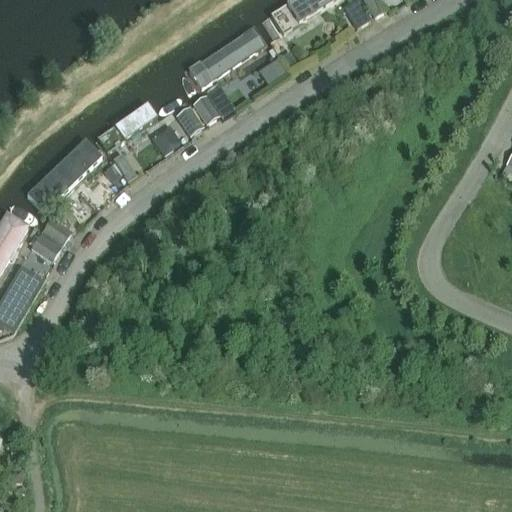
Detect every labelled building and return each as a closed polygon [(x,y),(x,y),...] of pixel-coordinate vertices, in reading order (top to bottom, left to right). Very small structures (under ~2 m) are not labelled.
[(345,3),(342,0),(311,0),(283,17),(293,34),(345,3)] [(373,23),(387,14),(378,0),(364,0),(361,2),(373,23)] [(356,33),(370,25),(357,4),(343,13),(356,33)] [(235,47),(185,81),(196,97),(246,64),(235,47)] [(297,67),(289,55),(281,61),(289,72),(297,67)] [(278,64),(257,77),(266,91),(287,78),(278,64)] [(176,111),(165,94),(116,129),(127,145),(176,111)] [(193,110),(206,130),(219,121),(206,101),(193,110)] [(189,141),(192,140),(203,132),(190,113),(176,121),(189,141)] [(173,130),(155,138),(163,156),(181,148),(173,130)] [(127,186),(135,181),(122,160),(113,166),(127,186)] [(83,181),(69,167),(26,209),(41,223),(83,181)] [(106,177),(114,186),(120,179),(112,171),(106,177)] [(42,237),(62,250),(71,237),(51,223),(42,237)] [(0,289),(27,243),(10,233),(0,250),(0,289)] [(51,267),(60,254),(40,240),(31,253),(51,267)] [(31,278),(7,320),(18,327),(42,285),(31,278)] [(19,475),(14,475),(10,479),(10,484),(14,488),(20,488),(23,484),(24,478),(19,475)]
